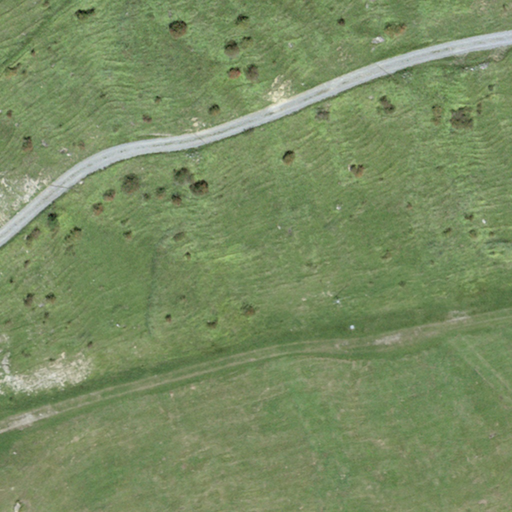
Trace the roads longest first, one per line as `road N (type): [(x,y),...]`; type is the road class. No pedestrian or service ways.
road 1 (track): [(511,37),(431,53),(190,140),(108,156),(0,233)]
road 2 (track): [(511,315),(385,341),(249,355),(0,427)]
